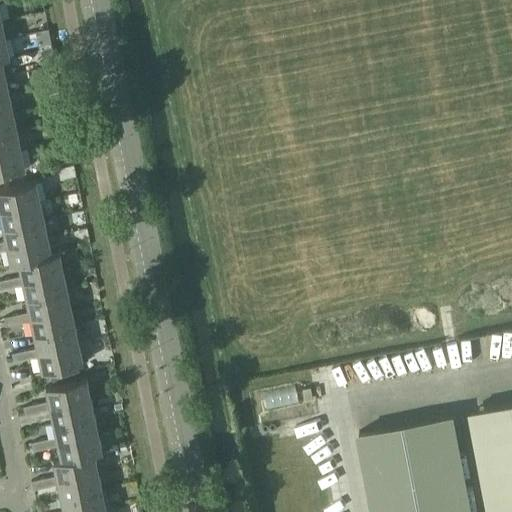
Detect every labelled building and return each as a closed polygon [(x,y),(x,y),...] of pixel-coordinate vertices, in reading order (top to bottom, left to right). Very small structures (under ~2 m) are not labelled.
[(0,54),(2,55),(10,53),(6,34),(0,35),(0,54)] [(0,92),(10,90),(6,73),(0,74),(0,92)] [(57,84),(49,86),(52,98),(60,96),(57,84)] [(0,111),(14,109),(10,90),(0,92),(0,111)] [(0,131),(18,127),(14,109),(0,111),(0,131)] [(0,149),(22,145),(18,127),(0,131),(0,149)] [(0,149),(0,170),(26,165),(22,145),(0,149)] [(0,204),(40,196),(36,179),(0,186),(0,204)] [(0,210),(3,223),(44,214),(40,196),(0,204),(0,210)] [(7,242),(48,233),(44,214),(3,223),(6,237),(7,242)] [(52,252),(48,233),(7,242),(8,246),(11,261),(18,259),(18,260),(52,252)] [(22,277),(64,268),(60,250),(52,252),(18,260),(21,273),(22,277)] [(26,296),(68,287),(64,268),(22,277),(23,282),(26,296)] [(11,284),(23,282),(22,277),(21,273),(9,276),(11,284)] [(0,286),(11,284),(9,276),(0,277),(0,286)] [(30,314),(72,305),(68,287),(26,296),(29,310),(30,314)] [(31,318),(34,331),(76,322),(72,305),(30,314),(31,318)] [(19,321),(31,318),(30,314),(29,310),(17,312),(19,321)] [(6,323),(19,321),(17,312),(5,315),(6,323)] [(37,345),(38,349),(79,340),(76,322),(34,331),(37,345)] [(38,349),(39,353),(42,369),(84,360),(79,340),(38,349)] [(26,356),(39,353),(38,349),(37,345),(25,348),(26,356)] [(14,359),(26,356),(25,348),(12,350),(14,359)] [(49,402),(90,394),(87,376),(46,384),(48,399),(49,402)] [(53,420),(94,411),(90,394),(49,402),(50,408),(53,420)] [(38,411),(50,408),(49,402),(48,399),(36,401),(38,411)] [(511,511),(511,399),(470,408),(490,511),(511,511)] [(26,413),(38,411),(36,401),(24,404),(26,413)] [(57,439),(98,430),(94,411),(53,420),(56,435),(57,439)] [(466,511),(446,412),(359,428),(359,429),(361,438),(374,511),(466,511)] [(61,457),(95,450),(102,449),(98,430),(57,439),(58,443),(61,457)] [(46,446),(58,443),(57,439),(56,435),(44,438),(46,446)] [(33,449),(46,446),(44,438),(32,441),(33,449)] [(57,477),(99,468),(95,450),(61,457),(53,459),(56,473),(57,477)] [(61,495),(102,486),(99,468),(57,477),(58,482),(61,495)] [(46,485),(58,482),(57,477),(56,473),(44,476),(46,485)] [(34,487),(46,485),(44,476),(32,479),(32,480),(34,487)] [(64,511),(70,511),(106,504),(102,486),(61,495),(64,510),(64,511)]
